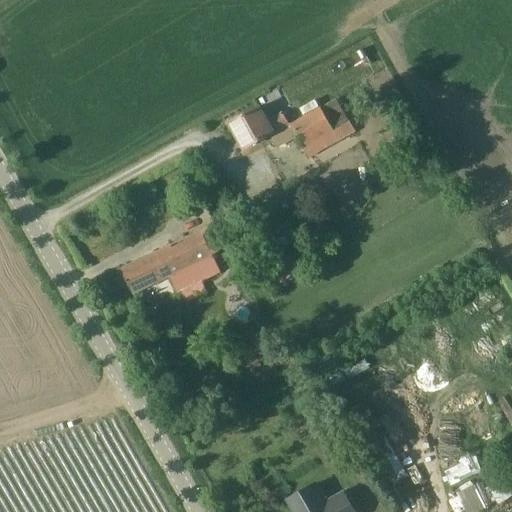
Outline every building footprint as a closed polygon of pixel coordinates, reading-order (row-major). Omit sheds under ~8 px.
[(337,102),(292,128),(289,124),(290,124),(285,114),(284,115),(282,111),(266,120),(259,107),(229,124),(243,150),(272,134),(279,146),(297,136),(305,150),(350,124),(337,102)] [(214,224),(169,246),(121,270),(133,295),(169,277),(177,293),(220,272),(212,255),(226,248),(214,224)] [(292,254),(271,266),(281,283),(302,271),(292,254)] [(450,482),(481,471),(475,456),(445,467),(450,482)] [(454,490),(467,511),(474,511),(489,504),(473,478),(454,490)] [(353,511),(344,496),(327,506),(316,486),(288,502),(293,511),(353,511)]
